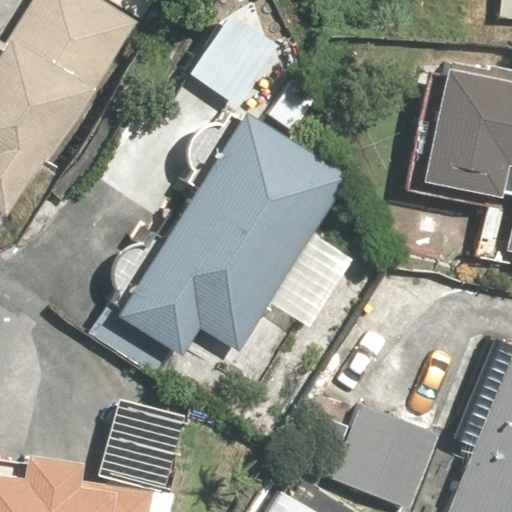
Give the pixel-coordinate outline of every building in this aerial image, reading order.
[(126,22),(89,0),(20,0),(0,34),(0,206),(56,111),(69,119),(126,22)] [(511,0),(488,0),(487,19),(511,20),(511,0)] [(511,254),(511,71),(420,54),(395,182),(478,198),(479,192),(495,195),(484,249),(511,254)] [(218,108),(84,335),(157,377),(185,329),(227,353),(332,175),(218,108)] [(511,511),(511,341),(501,337),(433,511),(511,511)] [(433,437),(346,406),(319,480),(406,511),(433,437)] [(0,458),(0,511),(142,511),(145,490),(55,477),(57,461),(1,454),(0,458)] [(316,511),(260,480),(241,511),(316,511)]
